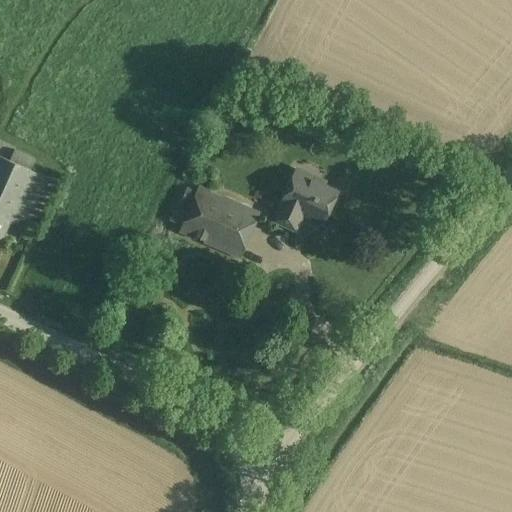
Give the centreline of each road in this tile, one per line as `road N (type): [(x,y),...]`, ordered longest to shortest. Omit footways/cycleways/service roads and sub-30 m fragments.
road 1 (unclassified): [(263,483),(511,178)]
road 2 (unclassified): [(263,483),(61,344),(0,315)]
